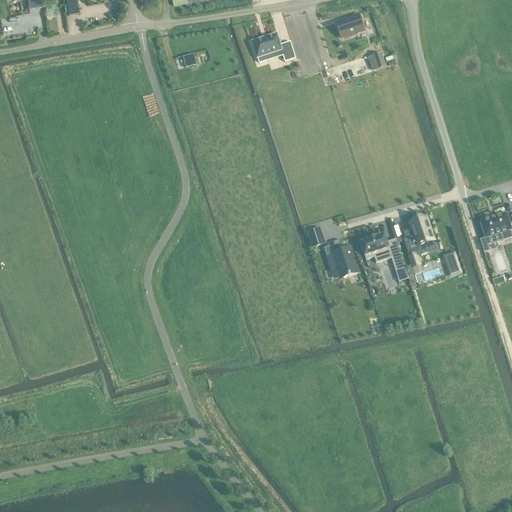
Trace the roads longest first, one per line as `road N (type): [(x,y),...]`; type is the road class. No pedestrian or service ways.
road 1 (unclassified): [(462,197),(408,0)]
road 2 (unclassified): [(140,28),(313,0)]
road 3 (unclassified): [(511,350),(462,197)]
road 4 (unclassified): [(0,52),(140,28)]
